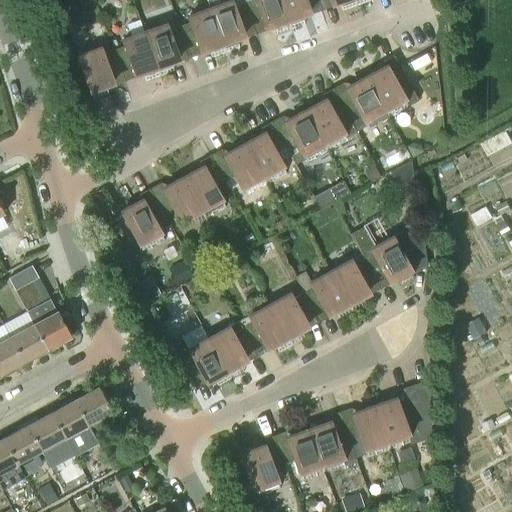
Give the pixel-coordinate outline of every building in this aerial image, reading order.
[(64,14),(77,9),(73,0),(67,0),(60,3),(64,14)] [(209,9),(225,53),(239,48),(235,37),(254,31),(243,0),(230,0),(231,1),(209,9)] [(291,29),(280,0),(243,0),(254,31),(273,24),(277,34),(291,29)] [(309,0),(280,0),(291,29),(305,24),(301,14),(308,11),(305,2),(309,0)] [(329,0),(331,3),(338,0),(342,11),(356,6),(354,0),(329,0)] [(179,26),(182,35),(189,54),(207,47),(211,58),(225,53),(209,9),(188,16),(190,22),(179,26)] [(144,32),(160,76),(174,71),(170,61),(189,54),(182,35),(179,26),(167,30),(165,24),(144,32)] [(146,81),(160,76),(144,32),(122,40),(124,46),(113,50),(120,69),(131,65),(134,74),(142,71),(146,81)] [(120,69),(113,50),(102,54),(100,48),(77,56),(93,100),(108,95),(104,84),(112,82),(109,73),(120,69)] [(366,77),(388,118),(419,102),(393,54),(382,60),(386,66),(366,77)] [(351,123),(362,117),(368,129),(388,118),(366,77),(346,88),(343,82),(332,88),(335,94),(351,123)] [(358,135),(351,123),(335,94),(305,110),(327,152),(358,135)] [(295,165),(305,159),(307,163),(327,152),(305,110),(285,121),(282,116),(271,122),(285,148),(295,165)] [(285,148),(271,122),(260,128),(263,133),(244,144),(266,185),(286,174),(275,153),(285,148)] [(420,145),(411,142),(405,146),(412,157),(423,151),(420,145)] [(266,185),(244,144),(223,155),(221,149),(210,155),(224,181),(235,175),(246,196),(266,185)] [(183,177),(205,219),(225,208),(214,187),(224,181),(210,155),(200,161),(203,166),(183,177)] [(391,168),(386,158),(385,158),(375,163),(381,174),(391,168)] [(411,160),(388,172),(392,178),(395,176),(405,194),(413,190),(411,160)] [(364,171),(370,181),(379,176),(373,165),(364,171)] [(205,219),(183,177),(163,188),(169,201),(159,206),(163,214),(174,209),(185,230),(205,219)] [(163,214),(159,206),(149,188),(139,194),(141,200),(121,211),(143,252),(164,241),(153,220),(163,214)] [(343,213),(342,200),(338,203),(337,200),(332,203),(339,215),(343,213)] [(459,200),(449,204),(453,212),(462,207),(459,200)] [(507,201),(496,207),(501,215),(511,209),(507,201)] [(486,206),(471,215),(478,226),(492,218),(486,206)] [(274,224),(278,232),(289,226),(284,218),(274,224)] [(380,289),(390,283),(388,280),(395,276),(400,286),(414,278),(400,253),(418,244),(411,231),(402,236),(400,232),(374,247),(363,227),(349,234),(380,289)] [(255,240),(251,232),(243,236),(248,244),(255,240)] [(184,258),(168,267),(178,286),(194,277),(184,258)] [(330,271),(352,312),(365,305),(360,295),(367,291),(362,283),(373,277),(363,260),(353,266),(350,260),(330,271)] [(15,290),(38,278),(31,265),(8,278),(15,290)] [(352,312),(330,271),(310,282),(303,271),(294,276),(302,293),(312,311),(318,323),(329,317),(327,313),(334,309),(339,319),(352,312)] [(196,280),(201,290),(215,283),(210,273),(196,280)] [(312,311),(302,293),(292,299),(289,293),(269,304),(291,346),(304,339),(299,329),(306,325),(301,316),(312,311)] [(238,321),(241,326),(257,356),(268,350),(266,347),(273,343),(278,353),(291,346),(269,304),(238,321)] [(156,309),(161,319),(168,316),(162,306),(156,309)] [(40,316),(32,320),(34,324),(47,349),(70,336),(57,312),(42,320),(40,316)] [(489,332),(482,320),(469,327),(476,339),(489,332)] [(10,337),(23,362),(47,349),(34,324),(10,337)] [(208,338),(230,379),(243,372),(238,362),(245,358),(247,362),(257,356),(241,326),(231,332),(228,327),(208,338)] [(0,342),(0,374),(23,362),(10,337),(0,342)] [(230,379),(208,338),(188,349),(191,354),(180,360),(185,369),(195,363),(205,380),(212,376),(217,386),(230,379)] [(98,387),(74,399),(88,425),(111,412),(98,387)] [(389,450),(431,435),(429,401),(411,408),(405,390),(393,394),(395,398),(373,406),(389,450)] [(88,425),(74,399),(51,412),(64,437),(88,425)] [(342,423),(348,439),(360,435),(368,458),(389,450),(373,406),(352,413),(354,419),(342,423)] [(64,437),(51,412),(27,425),(40,450),(64,437)] [(493,418),(483,423),(486,431),(497,426),(493,418)] [(308,429),(323,474),(356,462),(348,439),(342,423),(331,427),(329,421),(308,429)] [(40,450),(27,425),(3,438),(17,463),(40,450)] [(273,437),(283,463),(294,459),(302,481),(323,474),(308,429),(286,437),(285,433),(273,437)] [(271,467),(283,463),(273,437),(262,441),(263,445),(241,453),(257,497),(279,489),(271,467)] [(0,472),(17,463),(3,438),(0,439),(0,472)] [(416,468),(398,474),(405,492),(422,486),(416,468)] [(126,492),(133,488),(126,474),(118,478),(126,492)] [(38,488),(47,504),(57,498),(48,483),(38,488)] [(85,493),(75,499),(79,505),(89,500),(85,493)] [(409,498),(411,507),(419,510),(426,504),(424,496),(416,493),(409,498)] [(350,495),(340,499),(344,511),(351,511),(356,511),(350,495)]
